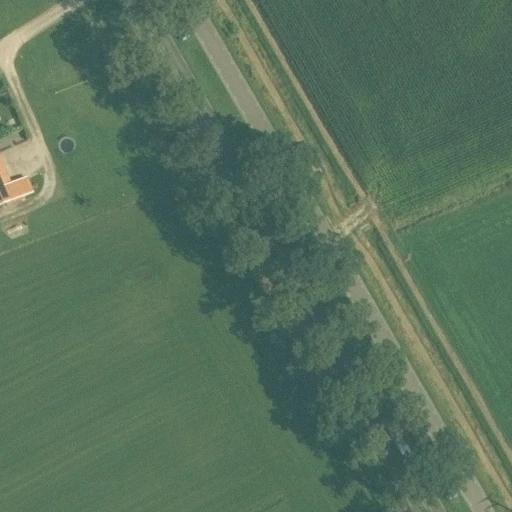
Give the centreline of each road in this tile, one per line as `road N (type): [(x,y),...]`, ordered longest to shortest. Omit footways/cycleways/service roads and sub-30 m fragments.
road 1 (primary): [(430,511),(134,0)]
road 2 (unclassified): [(405,377),(187,0)]
road 3 (unclassified): [(482,511),(405,377)]
